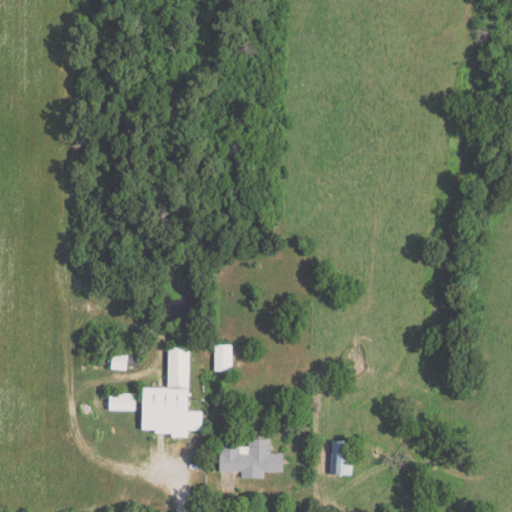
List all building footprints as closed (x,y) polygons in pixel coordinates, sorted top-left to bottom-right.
[(215,371),(235,371),(235,344),(215,344),(215,371)] [(193,347),(168,347),(167,388),(143,388),(142,429),(159,429),(159,436),(191,437),(191,429),(205,430),(205,410),(192,410),(193,347)] [(139,393),(113,393),(113,410),(139,410),(139,393)] [(220,445),(220,471),(243,471),(243,478),(267,478),(267,471),(288,471),(288,453),(272,453),(273,438),(250,438),(250,445),(220,445)] [(335,475),(358,475),(358,440),(335,440),(335,475)]
